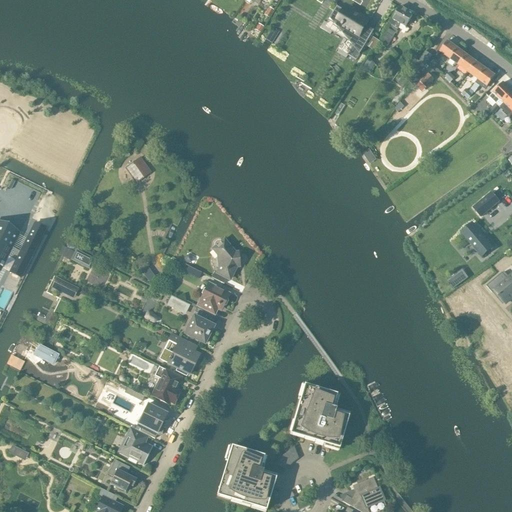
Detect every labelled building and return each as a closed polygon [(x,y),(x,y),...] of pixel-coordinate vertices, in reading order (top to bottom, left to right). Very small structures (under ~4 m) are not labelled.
[(337,6),(331,16),(339,21),(332,31),(344,39),(337,49),(356,60),(374,31),(366,26),(369,21),(350,9),(346,7),(344,11),(337,6)] [(388,46),(401,24),(406,27),(414,14),(401,6),(393,20),(394,20),(381,42),(387,45),(387,46),(388,46)] [(270,7),(265,15),(268,17),(273,9),(270,7)] [(450,59),(458,48),(448,42),(440,52),(450,59)] [(460,66),(467,55),(458,48),(450,59),(460,66)] [(424,66),(431,55),(426,52),(419,62),(424,66)] [(469,73),(477,62),(467,55),(460,66),(469,73)] [(368,74),(375,63),(368,59),(361,69),(368,74)] [(478,80),(486,69),(477,62),(469,73),(478,80)] [(478,80),(471,90),(474,93),(482,83),(488,87),(496,76),(486,69),(478,80)] [(426,89),(435,80),(429,75),(421,83),(426,89)] [(500,107),(511,94),(511,91),(503,83),(494,93),(490,97),(496,104),(487,114),(490,117),(500,107)] [(511,94),(500,107),(510,118),(511,115),(511,94)] [(129,137),(123,140),(127,150),(133,147),(129,137)] [(140,157),(124,169),(135,184),(151,173),(140,157)] [(491,192),(473,208),(481,217),(499,202),(491,192)] [(466,229),(461,233),(481,257),(493,247),(473,223),(468,228),(467,227),(466,229)] [(0,226),(0,267),(6,257),(14,261),(8,273),(19,278),(41,236),(31,230),(19,253),(10,248),(17,236),(0,226)] [(216,272),(213,279),(225,285),(228,279),(231,280),(237,268),(241,267),(240,254),(236,255),(226,242),(219,242),(217,244),(215,250),(221,257),(219,260),(218,262),(219,264),(220,267),(222,268),(219,274),(216,272)] [(76,249),(70,260),(90,270),(96,259),(76,249)] [(492,293),(495,290),(506,303),(511,297),(511,274),(507,279),(502,273),(486,286),(492,293)] [(56,277),(51,288),(73,299),(79,289),(56,277)] [(229,300),(231,295),(210,284),(198,307),(216,316),(219,310),(222,312),(225,307),(227,307),(229,302),(229,300)] [(172,297),(168,305),(186,314),(190,305),(172,297)] [(202,319),(196,315),(186,335),(206,345),(215,327),(201,321),(202,319)] [(165,350),(160,360),(169,364),(179,369),(177,372),(187,377),(189,374),(190,375),(200,356),(195,354),(198,347),(173,335),(170,342),(178,346),(174,355),(165,350)] [(53,366),(59,355),(39,345),(33,356),(53,366)] [(160,368),(156,377),(161,379),(153,397),(169,405),(171,403),(175,405),(182,392),(177,390),(183,379),(166,370),(166,371),(160,368)] [(119,378),(119,379),(119,380),(119,381),(120,381),(120,382),(121,382),(121,383),(122,383),(123,383),(124,383),(125,383),(125,382),(126,382),(126,381),(127,381),(127,380),(127,379),(127,378),(127,377),(126,377),(126,376),(125,375),(124,375),(123,375),(122,375),(121,375),(120,376),(119,377),(119,378)] [(305,386),(290,436),(340,450),(349,417),(335,413),(336,411),(334,410),(338,396),(305,386)] [(141,402),(144,397),(126,388),(124,393),(141,402)] [(170,416),(168,415),(149,405),(136,430),(156,440),(158,434),(163,435),(165,426),(166,426),(165,426),(166,423),(167,423),(168,422),(169,421),(170,420),(171,419),(170,417),(170,416)] [(131,429),(119,453),(130,458),(128,461),(136,465),(138,463),(144,466),(154,448),(144,443),(147,438),(149,438),(131,429)] [(232,447),(217,497),(267,511),(276,479),(263,475),(263,472),(261,471),(265,457),(232,447)] [(284,456),(292,465),(299,460),(295,448),(289,452),(286,454),(284,456)] [(126,493),(130,486),(133,487),(133,488),(137,480),(127,475),(131,468),(116,461),(109,475),(114,478),(110,485),(111,485),(126,492),(126,493)] [(353,501),(346,497),(343,503),(358,511),(368,511),(367,509),(384,502),(379,490),(378,490),(373,479),(353,488),(356,496),(353,501)] [(121,511),(124,507),(113,502),(115,496),(102,489),(99,495),(103,497),(96,511),(97,511),(121,511)]
